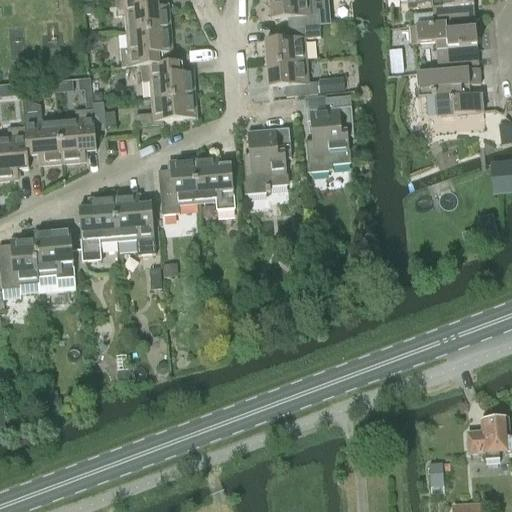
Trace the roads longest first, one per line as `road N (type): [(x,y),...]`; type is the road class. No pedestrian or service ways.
road 1 (primary): [(0,505),(511,318)]
road 2 (residential): [(80,511),(511,350)]
road 3 (residential): [(0,232),(235,122)]
